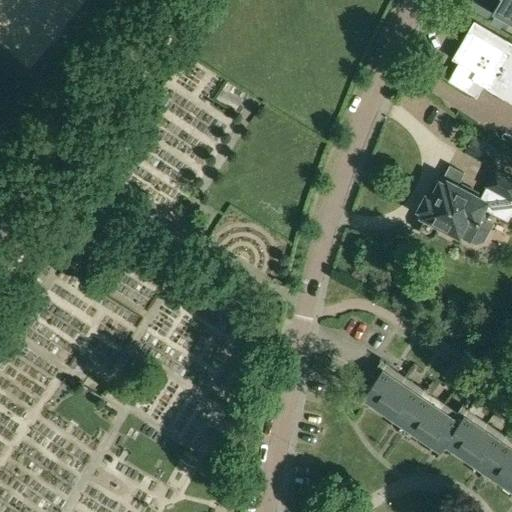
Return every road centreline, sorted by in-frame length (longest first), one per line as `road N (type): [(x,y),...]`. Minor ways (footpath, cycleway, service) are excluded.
road 1 (residential): [(265,511),(330,214),(393,49),(421,0)]
road 2 (residential): [(155,0),(0,231)]
